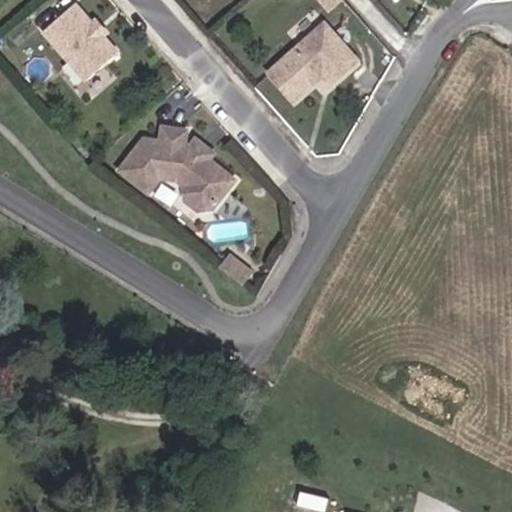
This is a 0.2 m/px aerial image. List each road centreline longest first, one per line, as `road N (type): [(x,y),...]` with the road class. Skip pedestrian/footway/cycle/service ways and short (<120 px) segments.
road 1 (unclassified): [(0,200),(208,342),(258,331),(331,211)]
road 2 (residential): [(145,0),(331,211)]
road 3 (unclassified): [(331,211),(464,0)]
